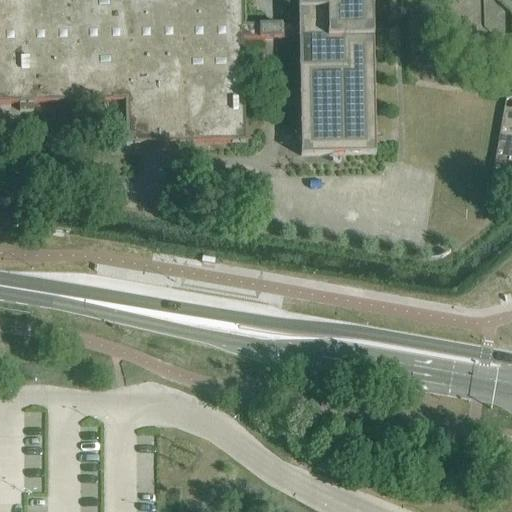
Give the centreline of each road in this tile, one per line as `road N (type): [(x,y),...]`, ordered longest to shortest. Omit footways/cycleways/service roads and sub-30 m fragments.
road 1 (tertiary): [(203,324),(251,345),(511,391)]
road 2 (tertiary): [(511,360),(245,317),(203,324)]
road 3 (tertiary): [(203,324),(0,286)]
